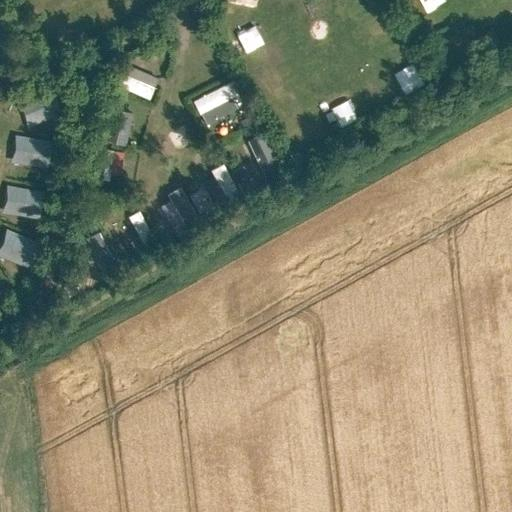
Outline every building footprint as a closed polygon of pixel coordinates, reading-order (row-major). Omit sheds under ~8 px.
[(114,85),(147,99),(156,78),(123,63),(114,85)] [(191,97),(201,124),(236,110),(231,96),(237,94),(232,81),(191,97)] [(50,92),(18,103),(22,112),(53,100),(50,92)] [(25,126),(59,114),(55,102),(21,114),(25,126)] [(98,141),(125,145),(130,112),(104,107),(98,141)] [(260,132),(244,141),(267,186),(284,178),(260,132)] [(12,137),(10,164),(47,167),(49,139),(12,137)] [(94,175),(119,178),(122,151),(97,148),(94,175)] [(214,203),(235,192),(222,166),(201,176),(214,203)] [(3,186),(1,214),(38,218),(40,189),(3,186)] [(180,189),(156,202),(176,237),(200,224),(180,189)] [(0,258),(30,268),(38,242),(2,231),(0,237),(0,258)] [(90,255),(97,271),(112,264),(97,232),(69,245),(76,261),(90,255)] [(119,264),(132,258),(124,240),(110,246),(119,264)]
